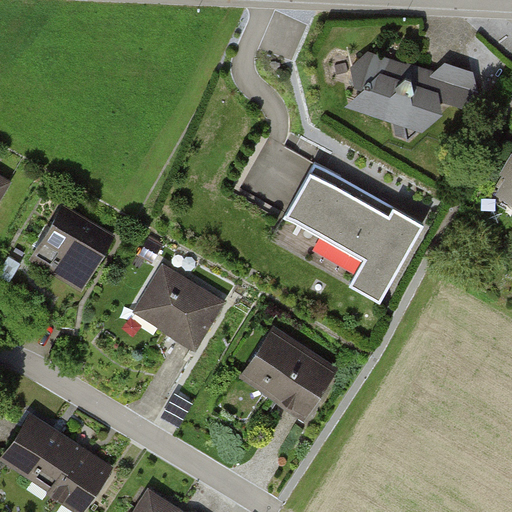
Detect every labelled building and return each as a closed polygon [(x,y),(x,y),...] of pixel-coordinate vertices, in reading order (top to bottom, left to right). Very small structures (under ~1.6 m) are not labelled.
[(409,136),(425,121),(422,111),(438,98),(435,74),(409,66),(405,69),(385,63),(383,58),(368,54),(353,67),(358,84),(389,94),(393,115),(397,116),(401,133),(409,136)] [(473,74),(449,66),(455,103),(463,105),(478,93),(473,74)] [(425,222),(316,160),(284,216),(363,260),(350,282),(381,300),(425,222)] [(502,191),(511,197),(511,160),(505,171),(511,175),(502,191)] [(0,203),(14,181),(0,172),(0,203)] [(119,237),(68,211),(50,248),(69,257),(61,273),(93,288),(119,237)] [(168,264),(140,310),(202,348),(230,302),(168,264)] [(279,331),(250,377),(313,416),(342,370),(279,331)] [(39,415),(9,459),(86,511),(116,467),(39,415)] [(188,511),(156,490),(141,511),(188,511)]
